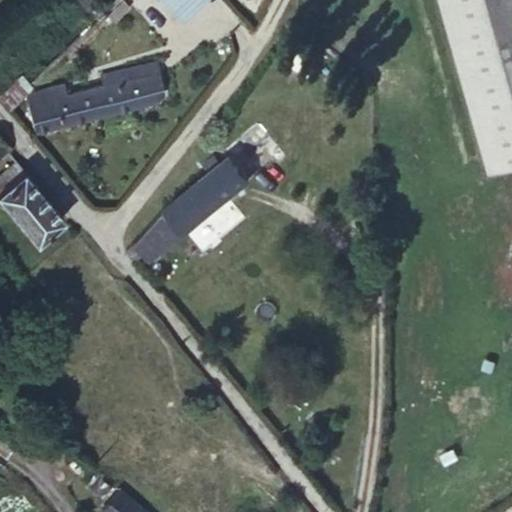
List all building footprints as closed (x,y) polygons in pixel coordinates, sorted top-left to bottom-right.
[(65,0),(91,27),(118,0),(65,0)] [(161,0),(179,19),(199,0),(161,0)] [(511,163),(511,0),(440,0),(489,170),(511,163)] [(32,127),(162,93),(154,61),(125,69),(128,80),(65,96),(62,85),(48,88),(24,97),(32,127)] [(0,97),(8,107),(31,85),(21,74),(0,93),(0,97)] [(0,154),(11,144),(0,133),(0,154)] [(269,160),(253,140),(238,152),(254,172),(269,160)] [(185,228),(250,177),(231,152),(166,205),(134,239),(127,248),(135,257),(144,250),(150,257),(185,228)] [(64,217),(16,159),(0,172),(0,198),(36,241),(64,217)] [(106,511),(124,511),(134,500),(122,491),(106,511)] [(148,511),(134,500),(124,511),(148,511)]
